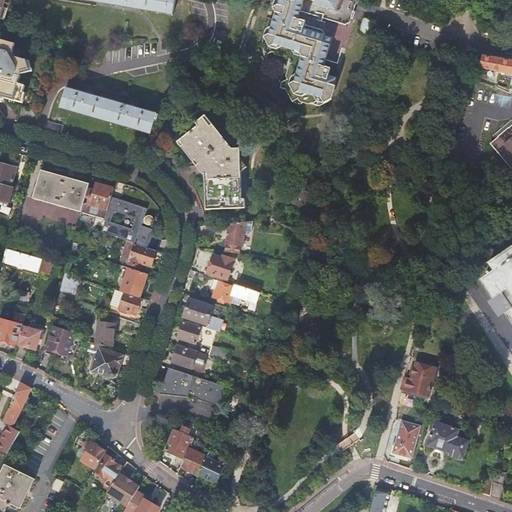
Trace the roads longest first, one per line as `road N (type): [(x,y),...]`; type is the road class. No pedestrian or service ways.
road 1 (residential): [(0,133),(150,175),(176,205),(175,268),(112,434)]
road 2 (residential): [(497,511),(371,469),(351,473),(305,511)]
road 3 (residential): [(363,11),(511,49)]
road 4 (residential): [(112,434),(0,362)]
road 5 (residential): [(212,511),(112,434)]
